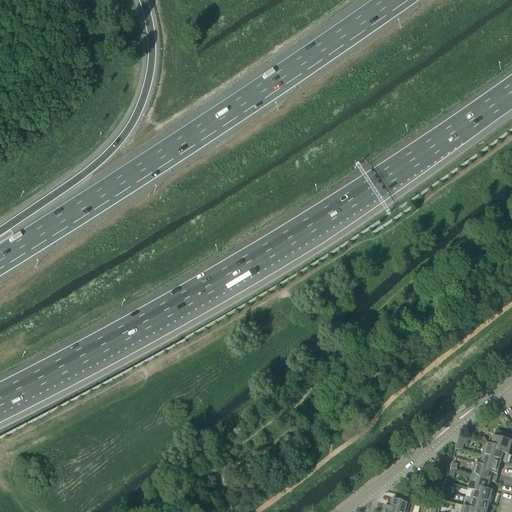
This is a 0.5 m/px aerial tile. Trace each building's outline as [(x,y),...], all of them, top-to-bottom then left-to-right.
[(491,445),(496,447),(498,447),(497,451),(503,453),(503,454),(507,455),(508,455),(511,441),(511,439),(511,435),(499,432),(498,437),(494,436),(491,445)] [(459,436),(458,442),(464,444),(466,444),(467,438),(459,436)] [(483,448),(481,456),(483,457),(496,460),(501,462),(506,463),(508,457),(506,457),(507,455),(503,454),(503,453),(497,451),(498,447),(496,447),(491,445),(486,443),(485,448),(483,448)] [(480,465),(487,467),(486,471),(492,473),(492,474),(496,475),(497,475),(501,462),(496,460),(483,457),(480,465)] [(472,471),(471,474),(472,476),(472,477),(490,482),(495,483),(497,477),(495,477),(496,475),(492,474),(492,473),(486,471),(487,467),(480,465),(475,463),(474,469),(472,471)] [(472,477),(468,490),(473,491),(480,493),(481,488),(487,490),(490,482),(472,477)] [(473,491),(471,499),(489,504),(493,491),(487,490),(481,488),(480,493),(473,491)] [(466,498),(463,506),(468,508),(475,510),(474,511),(486,511),(489,504),(471,499),(466,498)] [(389,507),(389,508),(391,508),(396,510),(395,511),(413,511),(414,510),(415,506),(410,504),(392,499),(389,507)]
